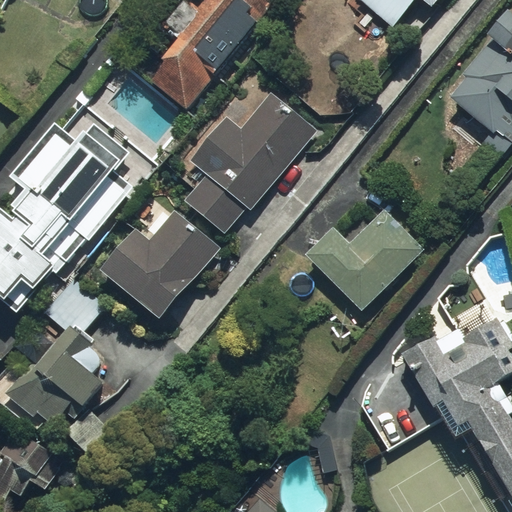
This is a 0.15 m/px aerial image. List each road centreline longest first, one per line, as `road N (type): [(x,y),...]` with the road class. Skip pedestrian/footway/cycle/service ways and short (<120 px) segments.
road 1 (unknown): [(125,408),(461,0)]
road 2 (unknown): [(511,187),(355,395),(350,511)]
road 3 (unknown): [(0,176),(142,0)]
